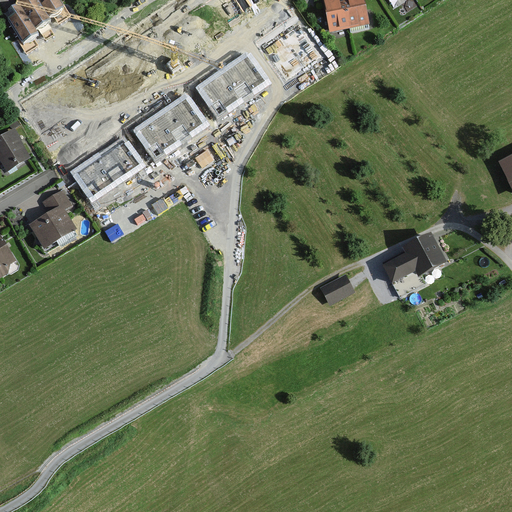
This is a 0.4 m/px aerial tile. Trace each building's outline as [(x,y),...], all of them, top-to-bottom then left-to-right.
[(19,5),(36,31),(50,22),(36,0),(17,0),(16,1),(19,5)] [(65,9),(58,0),(36,0),(49,19),(65,9)] [(345,0),(329,0),(324,1),(331,34),(352,29),(345,0)] [(366,0),(345,0),(352,29),(372,25),(366,0)] [(12,18),(8,21),(24,45),(39,36),(36,31),(19,5),(8,11),(12,18)] [(248,55),(198,88),(218,116),(267,83),(248,55)] [(187,96),(137,130),(156,158),(206,124),(187,96)] [(33,159),(16,131),(0,139),(0,162),(7,174),(33,159)] [(124,138),(74,172),(93,200),(143,166),(124,138)] [(511,159),(502,165),(511,183),(511,159)] [(51,214),(30,228),(45,251),(77,231),(64,212),(74,206),(64,190),(44,203),(51,214)] [(0,276),(2,280),(10,276),(11,267),(18,263),(0,233),(0,276)] [(451,263),(433,233),(404,248),(408,253),(383,266),(394,286),(418,273),(422,279),(451,263)] [(348,275),(322,290),(331,307),(358,292),(348,275)]
